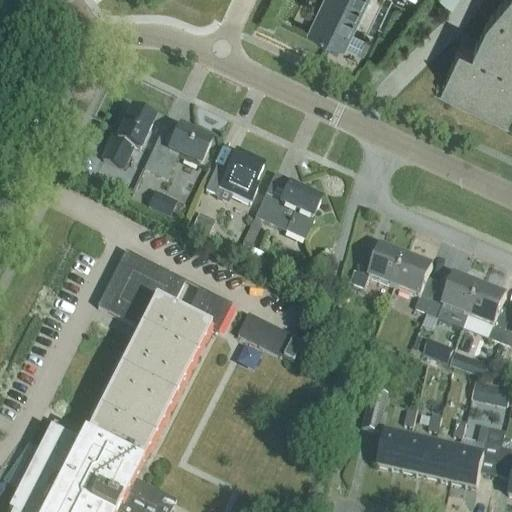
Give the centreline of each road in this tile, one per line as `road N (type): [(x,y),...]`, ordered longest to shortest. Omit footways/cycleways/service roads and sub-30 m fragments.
road 1 (residential): [(385,138),(370,185),(374,199),(511,263)]
road 2 (residential): [(0,213),(89,37)]
road 3 (residential): [(385,138),(215,59)]
road 4 (residential): [(511,196),(385,138)]
road 5 (residential): [(215,59),(154,36),(89,37)]
